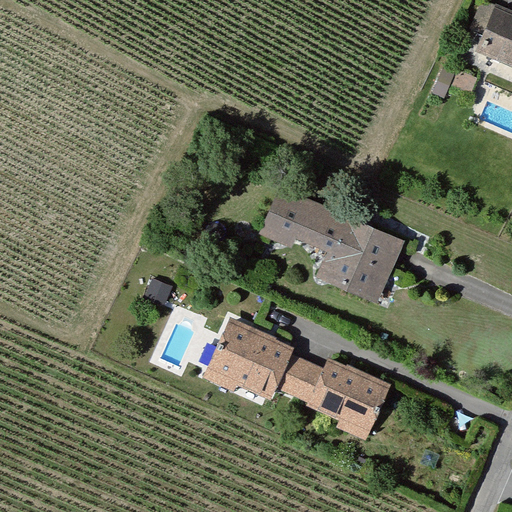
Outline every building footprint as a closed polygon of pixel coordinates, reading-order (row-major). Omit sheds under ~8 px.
[(511,7),(498,2),(477,50),(511,64),(511,7)] [(406,240),(281,186),(260,234),(293,247),(298,236),(329,250),(318,275),(379,301),(406,240)] [(173,285),(153,277),(145,299),(165,306),(173,285)] [(299,345),(230,314),(201,377),(234,392),(238,383),(274,399),(299,345)] [(394,383),(330,354),(307,403),(342,419),(338,426),(368,439),(394,383)]
